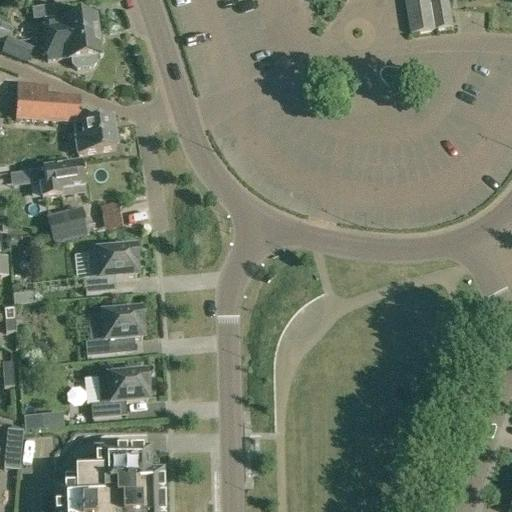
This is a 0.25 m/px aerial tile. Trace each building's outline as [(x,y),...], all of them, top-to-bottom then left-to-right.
[(405,0),(410,36),(452,30),(447,0),(405,0)] [(31,10),(33,21),(55,19),(53,8),(31,10)] [(42,26),(44,43),(97,35),(95,17),(62,21),(62,23),(42,26)] [(70,69),(75,73),(92,71),(96,65),(95,58),(99,57),(97,35),(44,43),(47,61),(66,59),(66,61),(69,61),(70,69)] [(32,49),(8,39),(4,48),(1,55),(25,65),(32,49)] [(47,87),(17,85),(15,120),(72,125),(78,125),(78,123),(79,100),(46,98),(47,87)] [(78,125),(72,125),(76,157),(116,152),(115,144),(118,144),(117,135),(114,135),(112,119),(78,123),(78,125)] [(40,185),(42,198),(61,195),(60,191),(84,187),(81,164),(43,170),(43,171),(29,173),(32,186),(40,185)] [(82,212),(47,221),(52,241),(87,232),(82,212)] [(84,281),(85,296),(109,294),(108,280),(136,278),(135,267),(136,266),(135,250),(86,254),(89,281),(84,281)] [(13,296),(13,308),(26,306),(34,305),(33,295),(13,296)] [(3,311),(4,323),(14,322),(13,310),(3,311)] [(85,344),(86,359),(115,356),(114,343),(142,340),(141,329),(142,329),(141,312),(87,317),(89,344),(85,344)] [(4,323),(5,335),(15,334),(14,322),(4,323)] [(1,366),(2,378),(12,377),(11,365),(1,366)] [(90,407),(91,421),(120,419),(119,405),(147,403),(146,391),(147,391),(146,375),(97,379),(100,406),(90,407)] [(2,378),(3,390),(13,389),(12,377),(2,378)] [(25,433),(50,431),(49,418),(24,420),(25,433)] [(3,471),(19,472),(23,433),(7,431),(3,471)] [(116,455),(118,511),(139,511),(137,454),(116,455)] [(147,454),(137,454),(139,511),(161,511),(162,502),(160,502),(160,477),(158,477),(158,456),(147,457),(147,454)] [(118,511),(116,455),(95,456),(96,476),(97,511),(118,511)] [(97,511),(96,476),(75,477),(76,511),(97,511)] [(76,511),(75,477),(66,478),(67,492),(54,493),(54,511),(76,511)]
